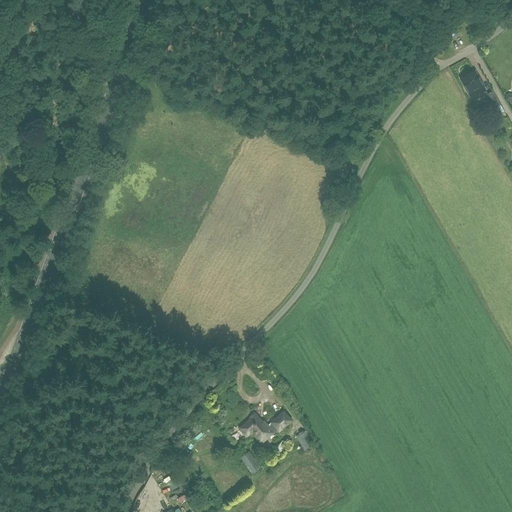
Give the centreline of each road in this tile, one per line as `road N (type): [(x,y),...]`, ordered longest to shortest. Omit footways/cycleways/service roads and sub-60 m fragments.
road 1 (unclassified): [(125,511),(153,455),(308,278),(361,169),(407,98),(441,65),(511,20)]
road 2 (secondary): [(0,402),(148,0)]
